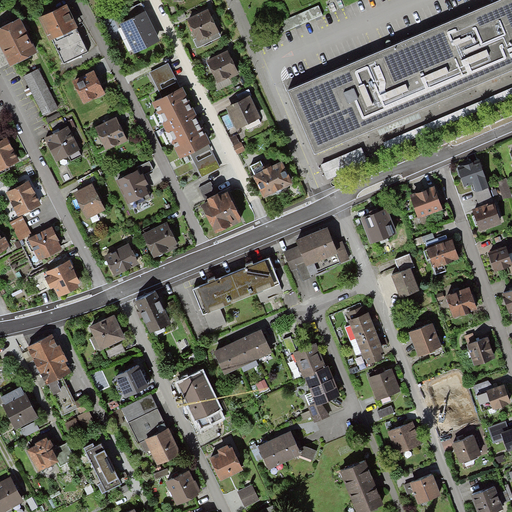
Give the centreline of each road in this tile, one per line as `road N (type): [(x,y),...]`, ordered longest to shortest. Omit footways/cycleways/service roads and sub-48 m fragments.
road 1 (residential): [(462,511),(335,200)]
road 2 (residential): [(81,0),(209,255)]
road 3 (residential): [(154,0),(268,229)]
road 4 (residential): [(122,291),(227,511)]
road 5 (residential): [(0,82),(107,297)]
road 6 (residential): [(439,155),(511,359)]
